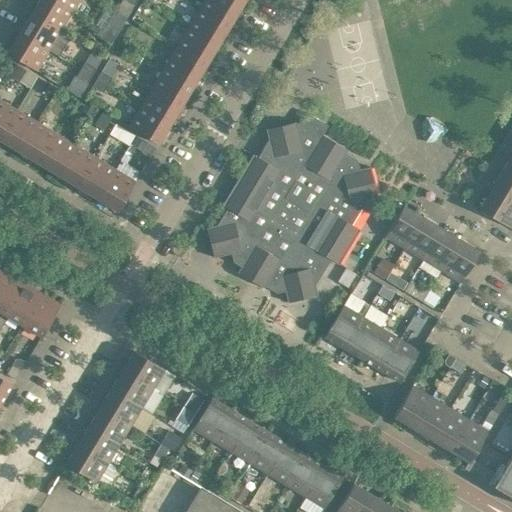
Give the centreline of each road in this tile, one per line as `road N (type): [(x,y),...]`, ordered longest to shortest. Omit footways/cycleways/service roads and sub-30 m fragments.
road 1 (residential): [(148,245),(297,0)]
road 2 (residential): [(0,492),(102,322)]
